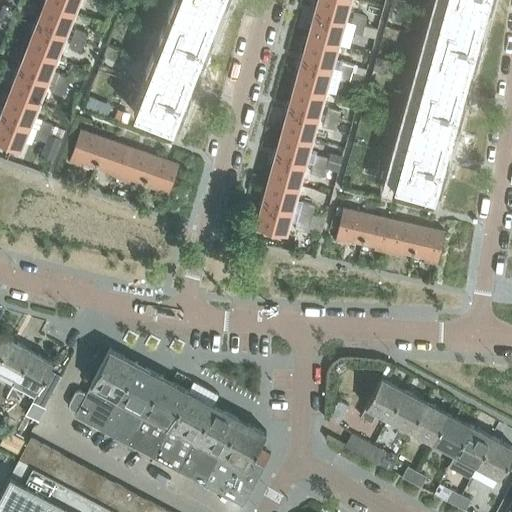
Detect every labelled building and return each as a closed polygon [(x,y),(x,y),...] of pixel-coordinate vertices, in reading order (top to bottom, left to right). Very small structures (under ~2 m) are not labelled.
[(46,0),(45,0),(36,22),(65,34),(74,11),(46,0)] [(78,0),(46,0),(74,11),(78,0)] [(215,18),(221,0),(177,0),(176,3),(215,18)] [(317,0),(314,12),(344,20),(349,0),(317,0)] [(482,22),(487,0),(444,0),(441,12),(482,22)] [(192,75),(215,18),(176,3),(154,59),(192,75)] [(308,35),(338,43),(344,20),(314,12),(308,35)] [(465,82),(482,22),(441,12),(424,73),(465,82)] [(36,22),(27,45),(56,56),(65,34),(36,22)] [(301,59),(331,67),(338,43),(308,35),(301,59)] [(18,68),(47,79),(56,56),(27,45),(18,68)] [(192,75),(154,59),(133,111),(172,127),(192,75)] [(295,82),(325,90),(331,67),(301,59),(295,82)] [(47,79),(18,68),(10,90),(39,102),(47,79)] [(449,140),(465,82),(424,73),(409,128),(449,140)] [(288,106),(318,114),(325,90),(295,82),(288,106)] [(39,102),(10,90),(1,113),(30,125),(39,102)] [(282,129),(312,137),(318,114),(288,106),(282,129)] [(30,125),(1,113),(0,114),(0,139),(20,148),(30,125)] [(82,161),(95,165),(105,137),(80,128),(69,159),(81,164),(82,161)] [(449,140),(409,128),(394,184),(434,195),(449,140)] [(312,137),(282,129),(275,153),(306,161),(312,137)] [(129,145),(105,137),(95,165),(108,170),(107,172),(118,177),(129,145)] [(154,154),(129,145),(118,177),(130,181),(131,178),(144,182),(154,154)] [(275,153),(269,176),(299,184),(306,161),(275,153)] [(154,154),(144,182),(156,187),(155,190),(168,194),(179,163),(154,154)] [(269,176),(262,200),(293,208),(299,184),(269,176)] [(293,208),(262,200),(256,224),(286,232),(293,208)] [(349,239),(362,242),(369,213),(343,207),(335,239),(348,242),(349,239)] [(374,248),(386,251),(394,219),(369,213),(362,242),(375,245),(374,248)] [(399,251),(412,254),(419,224),(394,219),(386,251),(398,254),(399,251)] [(419,224),(412,254),(425,257),(424,260),(437,263),(445,230),(419,224)] [(0,358),(10,339),(0,333),(0,358)] [(31,350),(10,339),(0,358),(0,369),(17,378),(31,350)] [(75,415),(100,429),(136,362),(110,348),(91,384),(75,415)] [(53,362),(31,350),(17,378),(38,390),(49,370),(53,362)] [(100,429),(126,443),(126,442),(162,375),(136,362),(100,429)] [(61,376),(49,370),(38,390),(33,401),(45,407),(61,376)] [(188,389),(162,375),(126,442),(152,456),(188,389)] [(376,411),(388,418),(404,389),(381,376),(360,415),(371,420),(376,411)] [(213,403),(188,389),(152,457),(178,470),(213,403)] [(388,418),(410,429),(426,400),(404,389),(388,418)] [(410,429),(432,441),(448,412),(426,400),(410,429)] [(239,417),(213,403),(178,470),(204,484),(239,417)] [(432,441),(454,453),(470,424),(448,412),(432,441)] [(255,451),(256,451),(266,431),(239,417),(204,484),(230,498),(243,505),(264,467),(251,460),(255,452),(255,451)] [(476,465),(492,436),(470,424),(454,453),(476,465)] [(344,445),(367,457),(374,444),(351,432),(344,445)] [(19,457),(30,464),(42,442),(30,436),(19,457)] [(511,451),(511,446),(492,436),(476,465),(499,477),(511,451)] [(42,442),(30,464),(41,469),(52,448),(42,442)] [(374,444),(367,457),(374,461),(381,448),(374,444)] [(63,454),(52,448),(41,469),(52,475),(63,454)] [(63,454),(52,475),(62,481),(73,459),(63,454)] [(62,481),(73,486),(84,465),(73,459),(62,481)] [(0,511),(120,511),(115,509),(105,503),(94,498),(83,492),(73,487),(62,481),(51,475),(41,470),(33,465),(24,482),(10,474),(0,492),(0,511)] [(84,465),(73,486),(83,492),(95,471),(84,465)] [(402,476),(411,481),(417,471),(407,466),(402,476)] [(83,492),(94,498),(105,476),(95,471),(83,492)] [(411,481),(421,486),(426,476),(417,471),(411,481)] [(94,498),(105,503),(116,482),(105,476),(94,498)] [(105,503),(115,509),(126,488),(116,482),(105,503)] [(115,509),(121,511),(127,511),(137,493),(126,488),(115,509)] [(461,494),(452,489),(446,500),(455,505),(461,494)] [(137,493),(127,511),(140,511),(148,499),(137,493)] [(470,499),(461,494),(455,505),(465,509),(470,499)] [(148,499),(140,511),(154,511),(158,505),(148,499)]
